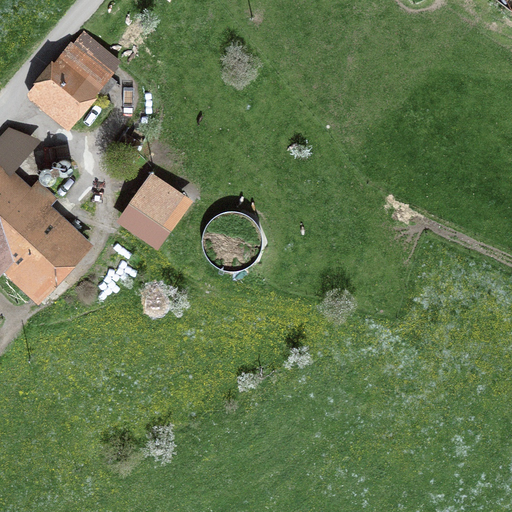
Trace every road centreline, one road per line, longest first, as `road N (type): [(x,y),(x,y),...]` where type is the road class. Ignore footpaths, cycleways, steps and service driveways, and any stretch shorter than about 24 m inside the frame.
road 1 (track): [(9,99),(74,142),(97,187),(100,238),(77,273),(24,313),(0,344)]
road 2 (track): [(0,110),(91,0)]
